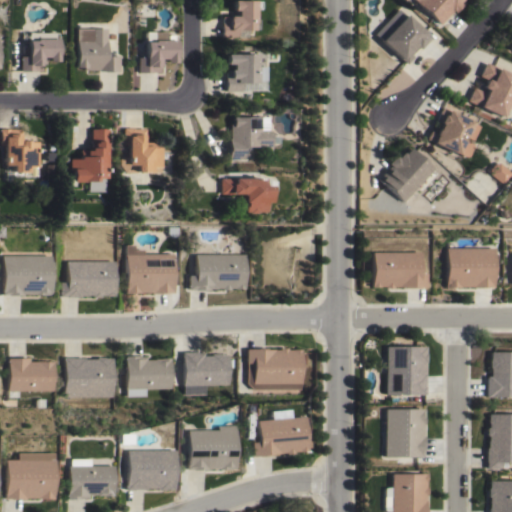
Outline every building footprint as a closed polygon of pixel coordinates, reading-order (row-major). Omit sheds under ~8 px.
[(459,0),(462,3),(453,12),(451,11),(438,25),(413,0),(459,0)] [(258,1),(257,9),(255,9),(255,19),(257,20),(257,30),(252,30),(252,31),(246,31),(246,38),(218,38),(218,24),(219,24),(219,17),(231,17),(231,11),(229,11),(229,1),(258,1)] [(406,54),(410,57),(404,64),(379,41),(381,39),(373,33),(396,8),(428,38),(418,50),(414,46),(406,54)] [(75,29),(88,29),(104,29),(104,57),(117,57),(117,72),(96,72),(96,70),(81,70),(81,68),(74,68),(74,40),(75,40),(75,29)] [(54,34),(54,40),(55,40),(55,62),(45,62),(45,61),(39,61),(39,72),(18,72),(18,57),(25,57),(25,41),(26,41),(26,34),(54,34)] [(174,35),(174,63),(163,63),(163,61),(157,61),(157,73),(136,73),(136,58),(143,58),(143,43),(152,43),(152,41),(164,41),(164,36),(174,35)] [(222,77),(223,77),(223,70),(223,65),(223,55),(254,55),(254,67),(263,67),(263,92),(222,92),(222,85),(222,77)] [(470,87),(482,93),(483,91),(478,89),(482,80),(475,77),(482,63),(511,78),(511,88),(498,118),(464,101),(470,87)] [(429,143),(423,141),(427,131),(432,134),(433,131),(434,131),(437,126),(434,124),(435,123),(431,122),(435,114),(441,116),(444,111),(469,123),(475,126),(468,142),(469,142),(469,144),(469,146),(470,147),(464,158),(454,154),(453,156),(428,144),(429,143)] [(266,118),(266,131),(269,131),(269,136),(276,136),(276,145),(268,145),(268,148),(241,148),(241,160),(226,159),(226,138),(227,138),(227,117),(266,118)] [(159,172),(112,173),(112,157),(126,157),(126,146),(121,146),(121,128),(132,128),(132,129),(143,129),(143,137),(142,137),(142,143),(160,143),(160,167),(158,167),(159,172)] [(0,129),(9,129),(9,136),(17,136),(17,142),(34,142),(34,150),(35,150),(35,168),(34,168),(34,177),(12,177),(12,179),(3,179),(3,167),(1,167),(1,146),(0,146),(0,129)] [(102,191),(86,191),(86,184),(70,184),(70,172),(67,172),(67,160),(77,160),(77,158),(83,158),(83,152),(87,152),(87,149),(93,149),(93,139),(88,139),(88,130),(93,130),(101,129),(101,130),(105,130),(106,144),(103,144),(103,180),(102,180),(102,191)] [(375,180),(379,175),(381,176),(388,169),(383,164),(391,156),(394,159),(399,153),(401,155),(407,148),(430,169),(399,203),(376,181),(375,180)] [(486,170),(490,165),(495,163),(508,173),(499,185),(487,175),(486,170)] [(251,180),(251,178),(252,178),(252,177),(253,177),(253,178),(255,178),(255,180),(272,180),(271,190),(265,190),(265,204),(260,204),(260,213),(252,213),(252,214),(243,214),(243,213),(238,213),(238,208),(239,208),(239,204),(235,204),(236,196),(221,195),(221,194),(216,194),(216,179),(251,180)] [(123,245),(133,245),(133,249),(141,249),(141,255),(170,255),(171,294),(122,294),(123,254),(123,245)] [(470,290),(470,288),(457,288),(457,290),(443,290),(443,288),(442,288),(442,249),(489,249),(490,290),(488,290),(488,302),(471,302),(471,290),(470,290)] [(395,289),(394,288),(389,288),(389,289),(380,289),(380,287),(376,287),(376,289),(368,289),(368,287),(367,287),(367,253),(415,254),(414,274),(422,274),(422,285),(421,303),(404,302),(405,289),(395,289)] [(191,258),(190,258),(191,256),(238,255),(239,290),(231,290),(226,290),(226,291),(218,291),(218,290),(206,290),(206,291),(191,292),(191,291),(185,291),(185,277),(191,277),(191,258)] [(0,257),(47,257),(47,296),(31,296),(31,295),(19,295),(19,296),(5,297),(5,295),(0,295),(0,257)] [(111,262),(111,297),(102,297),(97,297),(97,298),(90,298),(90,297),(77,297),(77,299),(63,299),(63,298),(57,298),(56,283),(63,283),(63,262),(111,262)] [(422,344),(422,351),(423,351),(423,360),(422,360),(422,371),(422,383),(424,383),(424,394),(383,393),(384,344),(422,344)] [(297,388),(251,389),(245,382),(244,362),(243,347),(254,347),(271,348),(276,348),(276,347),(284,346),(284,348),(296,347),(298,383),(297,383),(297,388)] [(511,349),(511,396),(483,396),(483,382),(484,382),(484,374),(487,374),(487,366),(486,366),(486,356),(487,356),(487,349),(511,349)] [(203,394),(182,394),(182,385),(180,385),(179,352),(200,351),(200,355),(208,355),(208,354),(217,353),(217,355),(223,354),(225,383),(202,384),(203,394)] [(143,395),(125,396),(125,389),(124,389),(122,354),(132,353),(132,356),(138,355),(138,354),(144,353),(144,357),(152,357),(152,356),(156,355),(156,357),(161,357),(161,356),(167,355),(168,387),(143,388),(143,395)] [(49,389),(5,389),(5,355),(20,355),(20,354),(26,354),(26,359),(49,359),(49,389)] [(109,394),(61,395),(61,355),(69,355),(69,356),(82,356),(94,356),(94,355),(102,355),(109,355),(109,394)] [(266,410),(286,408),(287,416),(299,415),(299,417),(303,416),(306,441),(302,442),(303,449),(303,450),(294,451),(294,450),(289,451),(281,453),(281,451),(269,453),(270,454),(255,456),(255,454),(249,455),(247,441),(253,440),(252,419),(267,418),(266,410)] [(422,409),(422,423),(420,423),(420,436),(422,436),(422,457),(382,457),(382,409),(422,409)] [(511,413),(511,461),(499,461),(499,469),(485,469),(485,462),(483,462),(483,447),(484,447),(484,440),(485,440),(485,435),(483,435),(483,427),(485,427),(485,422),(484,422),(484,413),(511,413)] [(212,425),(229,425),(229,428),(230,468),(215,469),(215,467),(202,467),(202,469),(188,469),(188,468),(182,469),(181,428),(212,428),(212,425)] [(170,448),(171,487),(162,487),(162,488),(154,488),(154,486),(142,487),(130,488),(122,488),(121,449),(170,448)] [(0,458),(12,458),(12,451),(48,451),(48,458),(49,457),(49,497),(0,496),(0,458)] [(65,458),(85,457),(85,464),(108,464),(108,494),(99,494),(99,493),(83,493),(83,497),(63,497),(63,464),(65,464),(65,458)] [(423,472),(423,485),(424,485),(424,494),(423,494),(423,511),(388,511),(388,472),(423,472)] [(511,480),(511,511),(486,511),(486,508),(487,508),(487,496),(485,496),(485,487),(486,487),(486,480),(511,480)]
